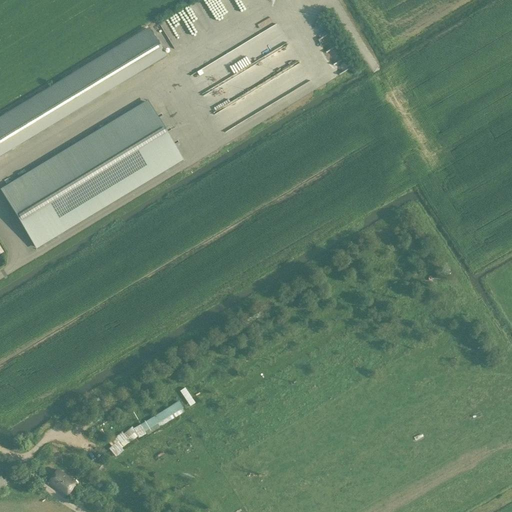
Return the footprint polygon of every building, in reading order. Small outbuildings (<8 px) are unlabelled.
[(149,30),(0,119),(0,156),(166,57),(149,30)] [(198,94),(211,90),(207,77),(202,78),(200,71),(192,74),(198,94)] [(207,99),(207,110),(218,109),(217,99),(207,99)] [(181,159),(147,103),(2,191),(36,247),(181,159)] [(189,407),(195,403),(186,387),(179,390),(189,407)] [(146,435),(185,412),(179,401),(140,423),(146,435)] [(122,449),(139,434),(131,425),(114,439),(122,449)] [(76,483),(57,470),(49,482),(67,495),(76,483)]
